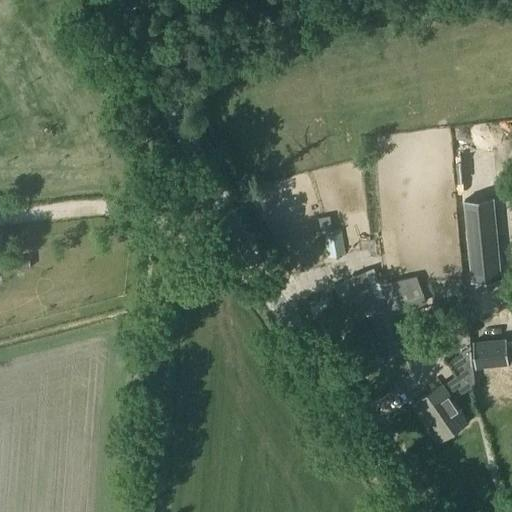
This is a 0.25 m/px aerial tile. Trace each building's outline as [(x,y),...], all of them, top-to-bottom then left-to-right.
[(46,137),(64,136),(63,119),(45,119),(46,137)] [(472,282),(500,280),(493,201),(465,203),(472,282)] [(333,231),(323,233),(328,258),(345,254),(340,230),(333,231)] [(373,298),(363,272),(347,278),(356,304),(364,301),(373,298)] [(420,283),(387,296),(392,309),(425,296),(420,283)] [(364,301),(385,355),(402,348),(382,294),(373,298),(364,301)] [(506,339),(473,342),(475,367),(508,364),(506,341),(506,339)] [(452,399),(473,385),(471,366),(442,385),(442,384),(414,403),(421,414),(423,412),(433,428),(432,430),(437,437),(439,436),(440,439),(467,422),(452,399)] [(501,396),(501,387),(478,387),(478,396),(501,396)]
